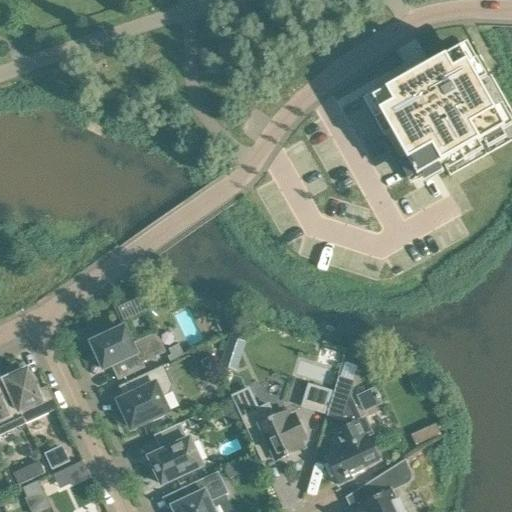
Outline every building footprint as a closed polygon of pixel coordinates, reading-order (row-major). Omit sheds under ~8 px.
[(409,78),(373,99),(418,178),(435,168),(443,163),(445,163),(505,128),(461,50),(461,49),(460,49),(432,65),(424,69),(421,64),(406,72),(409,78)] [(165,352),(159,338),(152,335),(133,344),(125,327),(122,329),(120,325),(94,338),(96,341),(93,343),(105,369),(113,365),(119,379),(144,367),(142,363),(165,352)] [(171,355),(168,357),(170,362),(184,355),(179,344),(169,349),(171,355)] [(207,345),(192,353),(195,360),(201,361),(212,356),(211,353),(207,345)] [(346,362),(341,378),(353,381),(357,366),(346,362)] [(133,395),(119,401),(132,428),(151,420),(152,422),(167,415),(166,413),(168,411),(162,397),(169,393),(173,384),(163,365),(127,382),(133,395)] [(15,401),(26,424),(59,409),(49,386),(38,391),(29,371),(22,374),(19,368),(5,374),(5,373),(3,374),(16,401),(15,401)] [(328,462),(326,466),(329,473),(333,473),(339,485),(353,479),(352,476),(363,471),(363,470),(381,461),(369,436),(372,434),(365,418),(361,420),(350,396),(354,382),(353,381),(341,378),(339,377),(334,393),(328,415),(327,415),(343,420),(344,415),(348,425),(335,432),(342,447),(335,450),(337,454),(327,459),(328,462)] [(309,386),(303,407),(328,415),(334,393),(309,386)] [(375,387),(356,396),(364,413),(383,404),(375,387)] [(258,410),(248,389),(232,397),(261,460),(274,454),(277,461),(288,456),(289,459),(300,454),(299,451),(304,448),(302,443),(307,440),(304,433),(307,432),(301,421),(298,422),(295,415),(290,418),(287,412),(275,418),(269,405),(258,410)] [(15,401),(10,403),(5,406),(0,395),(0,436),(26,424),(15,401)] [(240,420),(232,402),(219,407),(222,415),(232,423),(240,420)] [(206,422),(202,414),(188,420),(191,428),(206,422)] [(162,452),(150,458),(162,485),(202,466),(182,423),(154,436),(162,452)] [(64,449),(46,457),(52,470),(69,462),(64,449)] [(405,511),(399,498),(395,499),(393,495),(392,492),(394,491),(407,485),(408,484),(409,483),(410,482),(411,481),(411,480),(412,479),(412,478),(412,477),(412,476),(412,475),(412,474),(412,473),(411,472),(411,471),(406,461),(405,459),(359,490),(365,503),(361,505),(363,509),(355,511),(405,511)] [(39,462),(14,474),(19,486),(44,474),(39,462)] [(236,464),(225,470),(229,479),(240,474),(236,464)] [(184,502),(173,507),(175,511),(215,511),(210,502),(229,494),(218,472),(178,491),(184,502)] [(43,491),(38,482),(23,489),(27,498),(43,491)]
